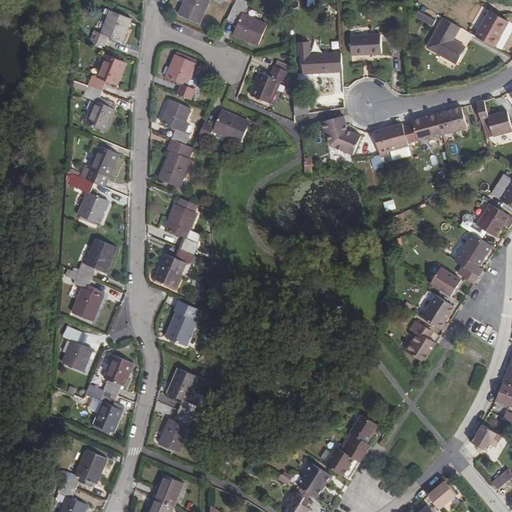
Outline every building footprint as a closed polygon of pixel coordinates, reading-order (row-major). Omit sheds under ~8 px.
[(188,0),(182,16),(201,24),(212,0),(222,4),(224,0),(188,0)] [(244,11),(234,7),(228,20),(238,25),(234,35),(259,45),(267,26),(243,15),(244,11)] [(435,20),(418,11),(415,16),(432,26),(435,20)] [(490,11),(476,36),(496,47),(509,22),(490,11)] [(97,31),(92,42),(105,48),(110,37),(122,42),(131,20),(112,12),(102,34),(97,31)] [(444,18),(427,47),(457,64),(466,47),(453,40),(461,28),(444,18)] [(381,34),(351,36),(352,55),(382,54),(381,34)] [(342,52),(302,55),(303,74),(343,71),(342,52)] [(180,84),(176,94),(190,100),(194,90),(187,86),(196,65),(176,57),(167,78),(180,84)] [(94,78),(89,88),(103,94),(108,84),(117,87),(126,66),(107,58),(97,79),(94,78)] [(262,73),(253,95),(272,104),(281,81),(285,82),(289,72),(276,66),(271,77),(262,73)] [(103,94),(89,88),(85,98),(96,103),(87,125),(106,133),(115,112),(99,104),(103,94)] [(485,101),(476,103),(482,122),(486,138),(511,130),(511,127),(507,111),(489,116),(485,101)] [(177,130),(173,140),(187,146),(191,136),(183,132),(192,110),(172,102),(163,123),(177,130)] [(445,112),(437,114),(442,135),(467,128),(462,107),(452,110),(452,113),(446,114),(445,112)] [(206,121),(200,136),(211,140),(215,131),(239,141),(247,122),(223,112),(217,126),(206,121)] [(418,140),(418,142),(442,135),(437,114),(412,121),(414,125),(404,128),(408,143),(418,140)] [(344,116),(322,122),(325,135),(328,134),(331,146),(354,155),(361,137),(348,130),(344,116)] [(403,124),(374,132),(380,156),(388,154),(388,151),(409,145),(408,143),(404,128),(403,124)] [(172,152),(161,179),(180,188),(192,160),(183,156),(187,146),(173,140),(169,150),(172,152)] [(122,149),(104,141),(100,148),(119,156),(122,149)] [(87,168),(82,178),(97,184),(101,175),(110,178),(119,156),(100,148),(91,169),(87,168)] [(307,172),(314,171),(312,159),(305,160),(307,172)] [(502,200),(511,183),(511,179),(504,174),(491,194),(502,200)] [(105,188),(110,178),(101,175),(97,184),(105,188)] [(88,194),(80,216),(98,224),(108,202),(92,195),(97,184),(82,178),(77,189),(88,194)] [(511,183),(502,200),(501,200),(511,207),(511,183)] [(388,211),(397,209),(395,199),(385,202),(388,211)] [(195,214),(197,209),(182,202),(179,207),(177,206),(167,231),(184,239),(180,249),(194,255),(198,245),(195,243),(186,239),(190,231),(197,215),(195,214)] [(511,217),(490,204),(477,225),(491,234),(497,238),(505,226),(510,228),(511,224),(511,217)] [(491,234),(477,225),(474,222),(472,218),(469,218),(465,220),(464,223),(466,227),(465,229),(473,234),(486,242),(491,234)] [(195,243),(199,235),(190,231),(186,239),(195,243)] [(487,255),(492,246),(486,242),(473,234),(455,262),(463,266),(479,276),(483,270),(479,267),(483,261),(480,260),(484,253),(487,255)] [(83,264),(79,274),(93,279),(97,269),(106,272),(116,249),(97,240),(86,264),(83,264)] [(166,256),(155,280),(176,289),(186,264),(189,265),(194,255),(180,249),(175,259),(166,256)] [(479,276),(463,266),(458,273),(474,284),(479,276)] [(451,297),(462,280),(442,267),(430,284),(451,297)] [(85,289),(74,314),(93,322),(104,297),(88,290),(93,279),(79,274),(75,284),(85,289)] [(178,310),(166,338),(186,347),(197,319),(189,315),(194,304),(180,298),(174,309),(178,310)] [(445,322),(455,307),(440,298),(426,320),(444,331),(448,324),(445,322)] [(424,362),(436,343),(429,339),(426,336),(430,330),(416,321),(410,330),(417,335),(406,351),(424,362)] [(73,341),(64,363),(83,371),(93,349),(79,343),(82,334),(69,327),(64,337),(73,341)] [(107,379),(102,390),(116,396),(120,385),(123,386),(133,364),(114,355),(103,378),(107,379)] [(511,360),(503,383),(511,386),(511,360)] [(182,402),(178,411),(192,417),(196,407),(189,403),(199,379),(179,371),(169,395),(182,402)] [(511,386),(503,383),(496,400),(511,406),(511,386)] [(104,403),(94,426),(113,434),(123,412),(111,406),(116,396),(102,390),(98,400),(104,403)] [(171,421),(161,446),(181,454),(191,429),(188,427),(192,417),(178,411),(174,422),(171,421)] [(511,414),(506,412),(503,419),(511,422),(511,414)] [(354,436),(351,442),(367,452),(371,445),(367,443),(378,425),(362,415),(350,433),(354,436)] [(482,425),(472,443),(487,452),(491,444),(497,447),(503,437),(482,425)] [(330,457),(326,465),(344,476),(355,459),(360,462),(367,452),(351,442),(345,452),(337,447),(330,457)] [(64,484),(78,490),(81,483),(92,487),(94,484),(97,485),(107,460),(87,452),(76,477),(69,473),(64,484)] [(323,453),(318,460),(326,465),(330,457),(323,453)] [(312,464),(298,486),(315,496),(325,481),(327,482),(332,476),(312,464)] [(511,473),(508,469),(492,482),(498,489),(511,477),(511,473)] [(166,476),(156,499),(176,507),(186,485),(166,476)] [(325,481),(315,496),(317,498),(327,482),(325,481)] [(445,481),(428,496),(440,509),(457,495),(449,485),(445,481)] [(64,484),(60,494),(68,498),(61,511),(85,511),(88,507),(74,500),(78,490),(64,484)] [(298,492),(288,508),(290,510),(289,511),(308,511),(311,509),(307,507),(311,501),(298,492)] [(150,511),(173,511),(176,507),(156,499),(150,511)]
